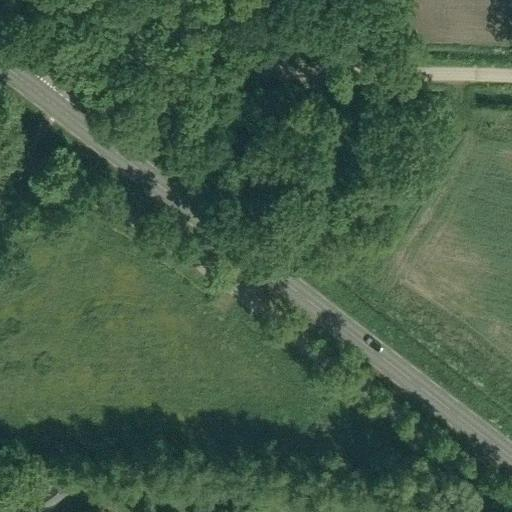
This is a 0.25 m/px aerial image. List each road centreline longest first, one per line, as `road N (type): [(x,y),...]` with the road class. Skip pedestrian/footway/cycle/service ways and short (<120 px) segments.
road 1 (secondary): [(511,455),(49,102)]
road 2 (unclassified): [(511,78),(90,76),(67,83),(49,102)]
